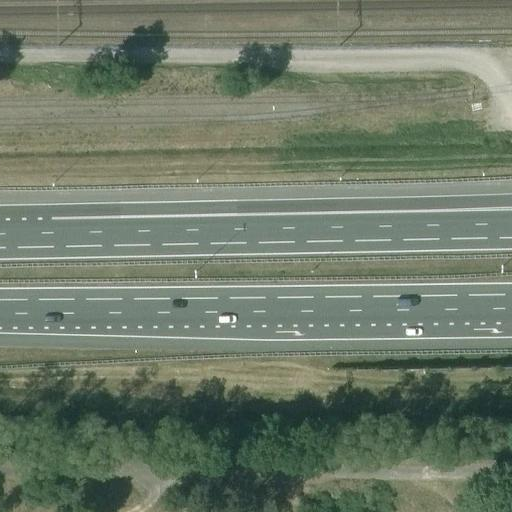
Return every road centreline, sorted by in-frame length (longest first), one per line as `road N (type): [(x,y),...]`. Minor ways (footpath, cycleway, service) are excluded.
road 1 (motorway): [(0,307),(511,302)]
road 2 (motorway): [(511,209),(70,240)]
road 3 (motorway): [(511,231),(70,240)]
